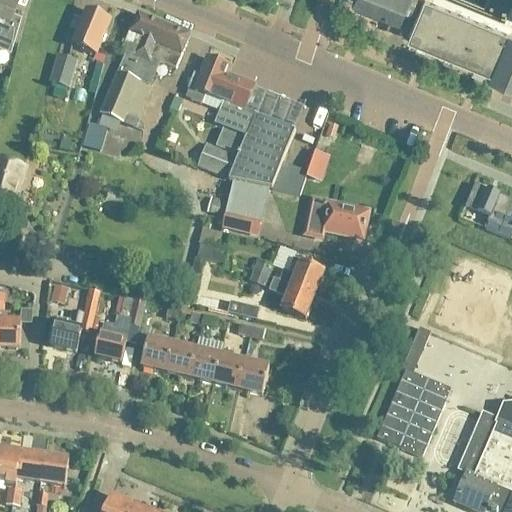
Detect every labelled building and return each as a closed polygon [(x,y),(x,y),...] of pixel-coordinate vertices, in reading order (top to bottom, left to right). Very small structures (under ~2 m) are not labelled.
[(0,0),(0,45),(11,50),(21,13),(10,10),(14,0),(0,0)] [(511,0),(352,0),(352,1),(397,19),(401,11),(414,17),(408,30),(486,62),(484,66),(511,77),(511,0)] [(96,55),(110,21),(85,11),(71,44),(96,55)] [(149,65),(165,27),(136,15),(121,52),(125,54),(149,65)] [(177,65),(189,37),(165,27),(149,65),(156,68),(161,70),(163,65),(175,70),(177,65)] [(156,68),(149,65),(125,54),(120,65),(117,74),(148,87),(156,68)] [(77,61),(76,61),(58,56),(50,84),(69,89),(77,61)] [(270,190),(295,132),(245,110),(255,87),(228,76),(231,69),(206,59),(198,78),(194,76),(184,99),(201,106),(205,96),(223,103),(214,125),(245,138),(245,140),(223,131),(216,148),(237,157),(228,181),(270,190)] [(104,62),(97,60),(90,82),(98,85),(104,62)] [(132,128),(148,89),(149,87),(148,87),(117,74),(100,115),(132,128)] [(206,145),(197,169),(227,181),(236,157),(206,145)] [(0,203),(14,208),(27,168),(0,159),(0,203)] [(497,236),(511,201),(475,186),(465,209),(489,219),(484,231),(488,232),(497,236)] [(214,200),(209,216),(221,219),(226,204),(214,200)] [(311,201),(304,237),(320,240),(322,232),(363,240),(368,213),(364,212),(311,201)] [(511,201),(497,236),(511,242),(511,239),(511,201)] [(257,236),(261,221),(225,213),(222,229),(256,238),(257,236)] [(224,265),(227,251),(200,245),(197,258),(224,265)] [(257,262),(253,273),(267,278),(271,268),(257,262)] [(314,297),(324,274),(293,262),(288,274),(282,272),(278,282),(273,280),(273,281),(314,297)] [(263,288),(267,278),(253,273),(249,283),(263,288)] [(305,321),(314,297),(273,281),(269,292),(285,299),(280,311),(305,321)] [(55,287),(50,304),(63,307),(67,290),(55,287)] [(56,318),(49,348),(75,354),(80,331),(89,333),(98,294),(88,292),(83,315),(71,313),(69,321),(56,318)] [(121,364),(126,342),(125,342),(128,326),(139,328),(144,304),(133,302),(127,326),(116,323),(113,339),(100,336),(95,359),(121,364)] [(256,320),(258,310),(257,310),(258,309),(255,309),(230,303),(227,314),(256,320)] [(176,322),(179,312),(166,310),(164,320),(176,322)] [(188,325),(200,328),(202,318),(190,315),(188,325)] [(215,321),(202,318),(200,328),(213,331),(215,321)] [(0,348),(18,350),(19,323),(0,322),(0,348)] [(236,336),(249,339),(251,329),(238,326),(236,336)] [(264,332),(251,329),(249,339),(255,340),(261,342),(264,332)] [(423,351),(429,336),(430,334),(419,330),(417,334),(411,346),(423,351)] [(164,375),(171,346),(146,340),(139,369),(164,375)] [(188,380),(195,351),(171,346),(164,375),(188,380)] [(404,372),(375,439),(421,459),(450,391),(413,375),(423,351),(411,346),(401,370),(404,372)] [(212,386),(219,357),(195,351),(188,380),(212,386)] [(236,392),(243,362),(219,357),(212,386),(236,392)] [(261,397),(268,368),(243,362),(236,392),(255,396),(261,397)] [(511,511),(511,411),(503,408),(498,421),(482,414),(457,472),(465,475),(453,504),(470,511),(484,511),(486,510),(490,511),(497,511),(498,511),(511,511)] [(14,490),(15,481),(19,454),(0,451),(0,491),(5,492),(5,489),(14,490)] [(39,484),(43,458),(19,454),(15,481),(39,484)] [(383,511),(401,511),(418,467),(387,455),(368,506),(383,511)] [(63,488),(67,462),(43,458),(39,484),(63,488)] [(20,500),(21,491),(8,489),(6,498),(20,500)] [(46,511),(47,509),(46,509),(48,496),(38,494),(35,511),(46,511)] [(18,509),(20,500),(6,498),(5,507),(18,509)] [(130,511),(132,507),(109,498),(102,511),(130,511)]
